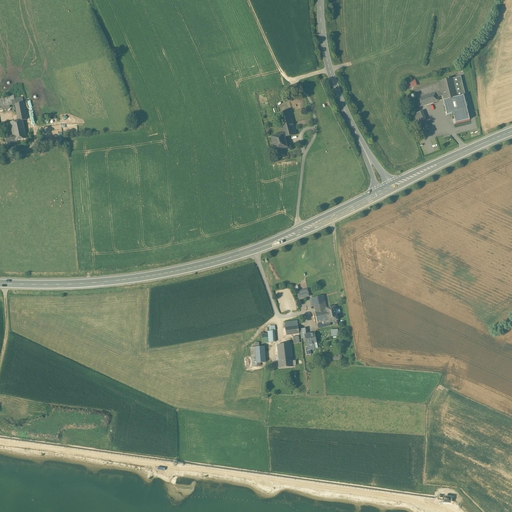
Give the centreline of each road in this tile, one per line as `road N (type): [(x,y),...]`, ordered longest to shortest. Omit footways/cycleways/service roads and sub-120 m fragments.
road 1 (primary): [(384,190),(227,259),(105,282),(0,284)]
road 2 (primary): [(320,0),(334,87),(384,190)]
road 3 (secondary): [(511,131),(384,190)]
